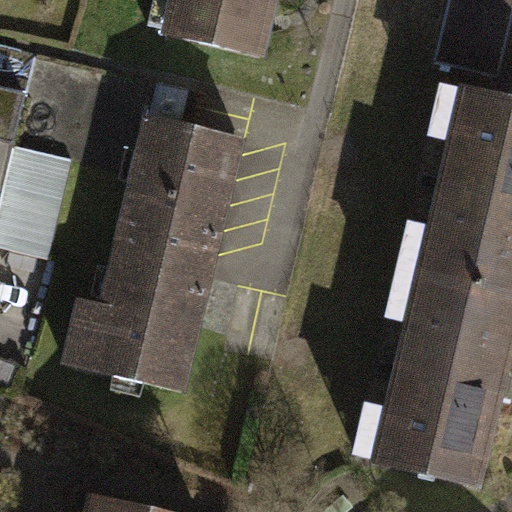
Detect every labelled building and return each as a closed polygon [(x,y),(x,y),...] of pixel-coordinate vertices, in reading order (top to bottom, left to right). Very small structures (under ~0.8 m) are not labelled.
[(185,0),(177,35),(261,55),(274,0),(185,0)] [(499,79),(511,22),(511,0),(451,0),(437,64),(499,79)] [(0,218),(15,150),(27,93),(0,87),(0,218)] [(414,227),(403,272),(511,297),(511,104),(445,89),(432,141),(454,146),(434,232),(414,227)] [(241,148),(153,127),(109,312),(86,306),(72,363),(185,389),(241,148)] [(15,150),(0,218),(0,247),(45,257),(65,161),(15,150)] [(370,408),(358,458),(481,488),(511,356),(511,297),(403,272),(390,320),(413,326),(392,414),(370,408)] [(147,511),(97,499),(93,511),(147,511)]
